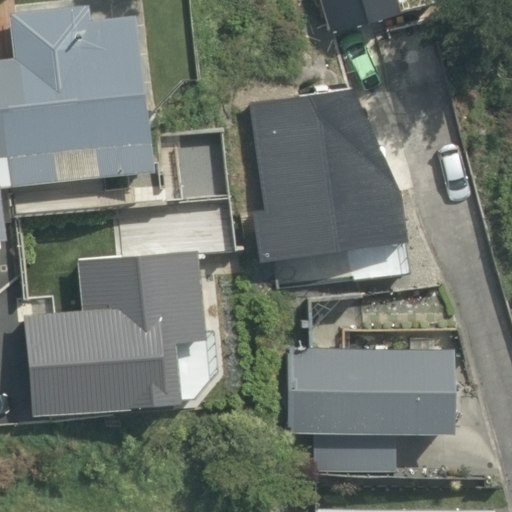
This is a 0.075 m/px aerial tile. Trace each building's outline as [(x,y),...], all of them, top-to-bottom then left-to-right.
[(442,0),(299,0),(312,63),(449,34),(442,0)] [(0,175),(17,174),(18,203),(140,199),(140,191),(163,190),(158,36),(16,40),(17,65),(0,65),(0,175)] [(373,258),(349,85),(295,93),(319,266),(373,258)] [(465,358),(285,341),(276,435),(456,452),(465,358)] [(511,511),(511,506),(306,494),(305,511),(511,511)]
